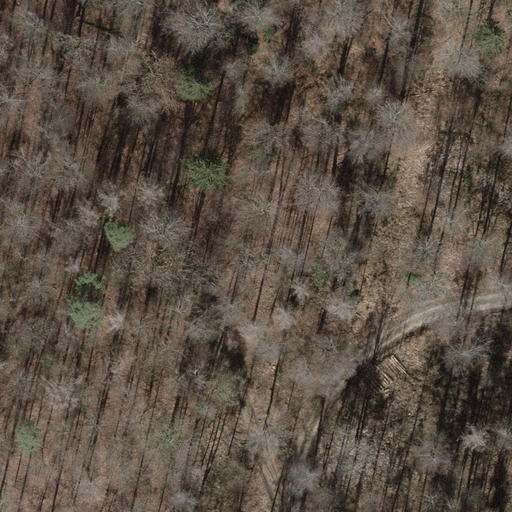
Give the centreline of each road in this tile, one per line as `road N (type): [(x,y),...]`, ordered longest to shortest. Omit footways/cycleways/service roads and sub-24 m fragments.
road 1 (track): [(226,0),(163,106),(157,173),(291,511)]
road 2 (track): [(300,511),(314,418),(371,354),(450,303),(511,295)]
